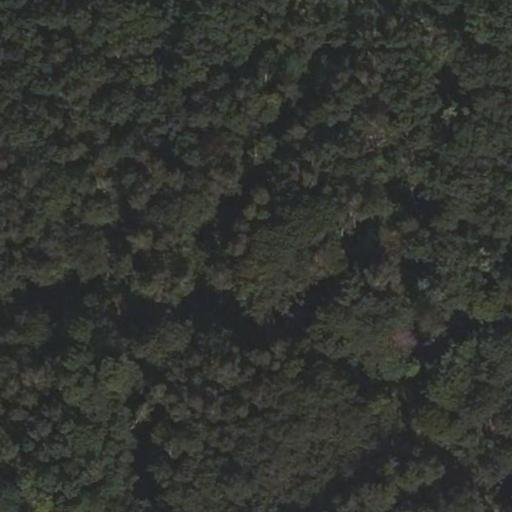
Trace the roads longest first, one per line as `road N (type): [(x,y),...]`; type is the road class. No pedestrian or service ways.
road 1 (track): [(486,511),(391,405),(292,342),(82,303),(0,315)]
road 2 (track): [(18,0),(324,3),(421,21),(485,43),(511,67)]
